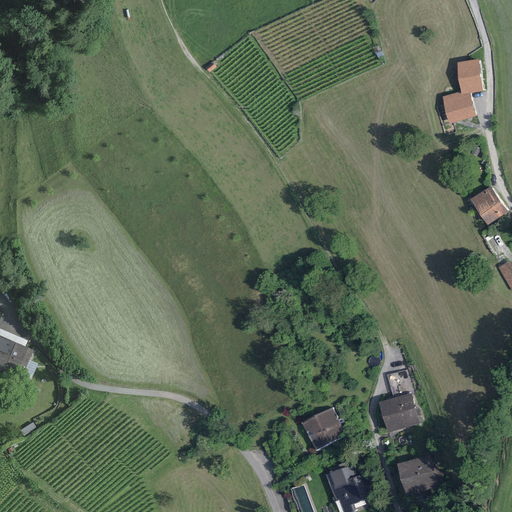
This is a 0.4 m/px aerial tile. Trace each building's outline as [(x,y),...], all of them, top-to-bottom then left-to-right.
[(472,86),(473,91),(491,88),(485,55),(464,59),(469,86),(472,86)] [(473,91),(472,86),(469,86),(447,94),(455,120),(481,112),(473,91)] [(511,206),(496,184),(479,196),(496,220),(511,208),(511,206)] [(511,259),(502,266),(511,283),(511,259)] [(0,370),(8,374),(14,365),(29,358),(33,348),(0,336),(0,370)] [(390,373),(398,397),(416,392),(409,369),(390,373)] [(398,397),(387,399),(394,429),(423,422),(416,392),(398,397)] [(333,409),(305,422),(318,449),(346,436),(333,409)] [(342,409),(338,411),(347,428),(351,426),(342,409)] [(289,430),(266,442),(281,473),(305,461),(289,430)] [(434,453),(405,460),(414,492),(442,485),(434,453)] [(358,465),(332,473),(341,500),(344,499),(348,511),(351,511),(359,509),(357,503),(375,497),(367,473),(361,475),(358,465)] [(315,511),(305,484),(288,490),(296,511),(315,511)]
